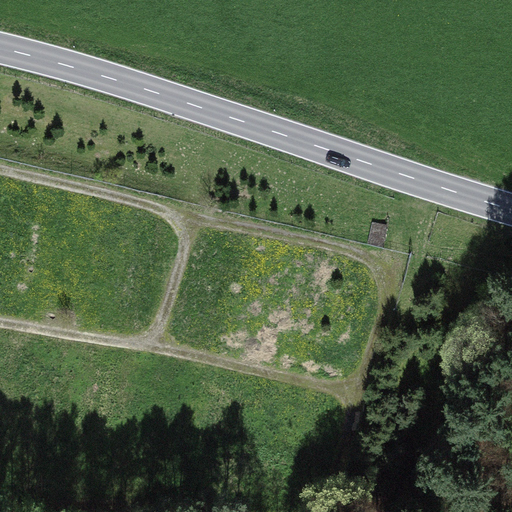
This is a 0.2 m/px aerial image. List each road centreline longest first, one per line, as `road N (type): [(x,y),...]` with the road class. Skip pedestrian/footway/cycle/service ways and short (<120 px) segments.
road 1 (primary): [(0,48),(511,210)]
road 2 (track): [(0,169),(354,253),(374,269),(384,292),(358,392)]
road 3 (track): [(0,323),(358,392),(327,494),(307,511)]
road 4 (track): [(191,511),(60,504),(0,510)]
road 5 (track): [(193,217),(154,347)]
